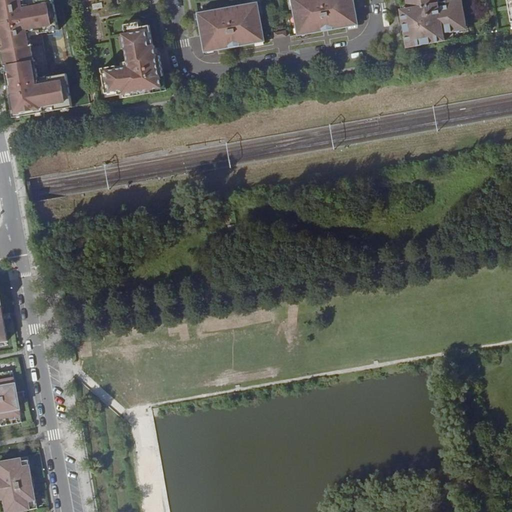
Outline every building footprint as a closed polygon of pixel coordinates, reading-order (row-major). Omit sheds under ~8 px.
[(0,0),(0,41),(14,119),(73,108),(67,74),(49,77),(50,80),(39,82),(35,61),(39,60),(45,51),(41,33),(59,30),(53,0),(0,0)] [(353,0),(292,0),(299,36),(323,32),(322,25),(332,24),(333,30),(358,26),(353,0)] [(412,32),(405,33),(407,49),(446,42),(444,34),(464,30),(463,25),(466,25),(461,0),(460,0),(439,4),(435,4),(434,0),(406,0),(408,10),(412,32)] [(254,5),(199,15),(205,53),(230,48),(229,42),(239,40),(240,47),(261,43),(254,5)] [(408,10),(401,11),(405,33),(412,32),(408,10)] [(156,61),(150,26),(140,28),(139,23),(124,26),(126,34),(122,34),(127,63),(124,63),(125,68),(117,70),(116,67),(101,70),(106,95),(118,93),(118,96),(124,95),(125,99),(152,94),(151,91),(163,89),(161,77),(164,77),(163,70),(158,71),(157,64),(146,66),(145,63),(156,61)] [(322,25),(323,32),(333,30),(332,24),(322,25)] [(286,32),(275,34),(276,40),(282,39),(287,38),(286,32)] [(240,47),(239,40),(229,42),(230,48),(240,47)] [(49,77),(45,51),(39,60),(35,61),(39,82),(50,80),(49,77)] [(158,71),(163,70),(161,60),(156,61),(145,63),(146,66),(157,64),(158,71)] [(151,91),(152,94),(167,91),(164,77),(161,77),(163,89),(151,91)] [(0,426),(22,422),(18,401),(17,393),(13,371),(0,373),(0,426)] [(24,391),(17,393),(18,401),(26,400),(24,391)] [(0,500),(4,499),(6,511),(19,511),(38,509),(33,486),(30,486),(29,480),(32,480),(28,457),(0,461),(0,500)]
